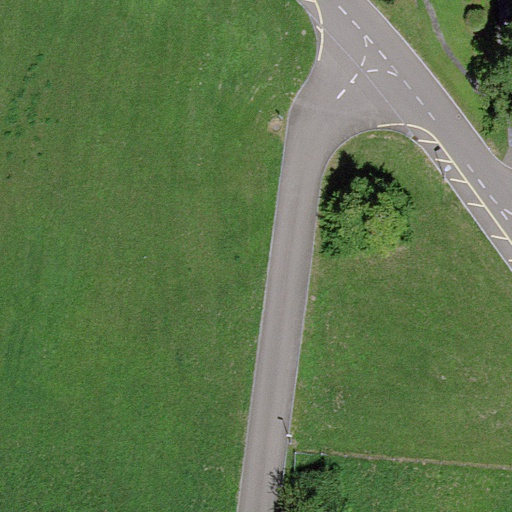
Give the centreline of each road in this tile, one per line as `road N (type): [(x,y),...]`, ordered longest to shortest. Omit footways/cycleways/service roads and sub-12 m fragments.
road 1 (residential): [(383,54),(338,99),(305,151),(260,511)]
road 2 (residential): [(383,54),(511,222)]
